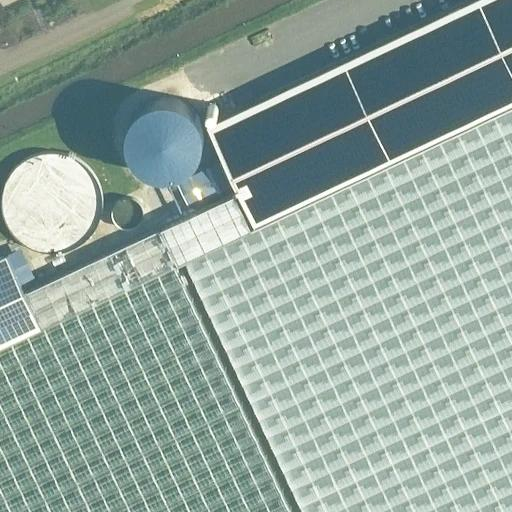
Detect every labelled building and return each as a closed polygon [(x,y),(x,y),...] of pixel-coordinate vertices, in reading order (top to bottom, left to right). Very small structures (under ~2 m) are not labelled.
[(237,191),(158,229),(173,261),(179,259),(180,261),(511,103),(511,0),(469,0),(206,124),(237,191)] [(511,511),(511,103),(180,261),(298,511),(511,511)] [(209,150),(177,165),(196,207),(228,192),(209,150)] [(102,184),(113,228),(147,220),(136,176),(102,184)] [(291,511),(158,229),(25,291),(7,253),(0,255),(0,511),(291,511)] [(38,237),(27,240),(34,264),(45,261),(38,237)]
